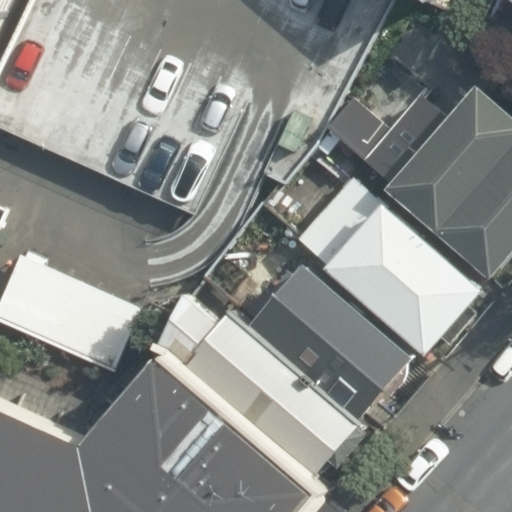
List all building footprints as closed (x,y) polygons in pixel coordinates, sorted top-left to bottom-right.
[(38,0),(0,85),(0,130),(2,132),(200,222),(228,162),(292,191),(397,0),(38,0)] [(0,0),(0,46),(22,0),(0,0)] [(511,0),(496,0),(492,6),(511,22),(511,0)] [(396,186),(500,276),(511,262),(511,103),(486,82),(458,115),(429,91),(399,126),(362,96),(333,126),(399,182),(396,186)] [(305,238),(437,353),(495,287),(362,173),(305,238)] [(145,302),(10,246),(0,268),(0,348),(7,351),(0,367),(0,369),(50,390),(66,354),(114,374),(145,302)] [(263,324),(375,419),(427,354),(320,261),(263,324)] [(172,339),(325,476),(375,419),(263,324),(243,307),(234,319),(197,291),(172,339)] [(89,439),(0,399),(0,511),(322,511),(341,490),(325,476),(183,349),(139,331),(89,439)]
